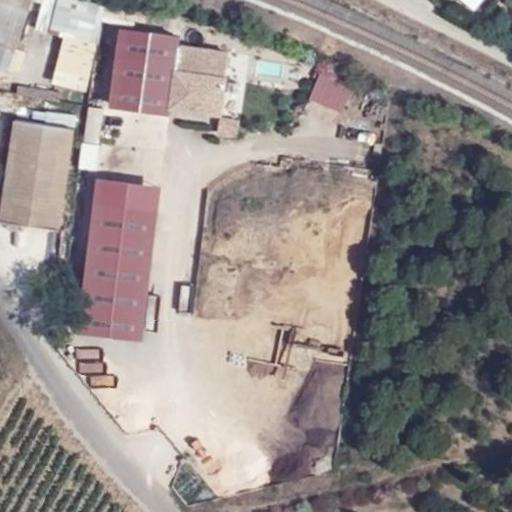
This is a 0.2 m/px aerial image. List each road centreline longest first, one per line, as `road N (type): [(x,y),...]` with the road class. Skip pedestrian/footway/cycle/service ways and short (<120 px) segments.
road 1 (unclassified): [(0,291),(95,434),(175,511)]
road 2 (residential): [(401,0),(511,59)]
